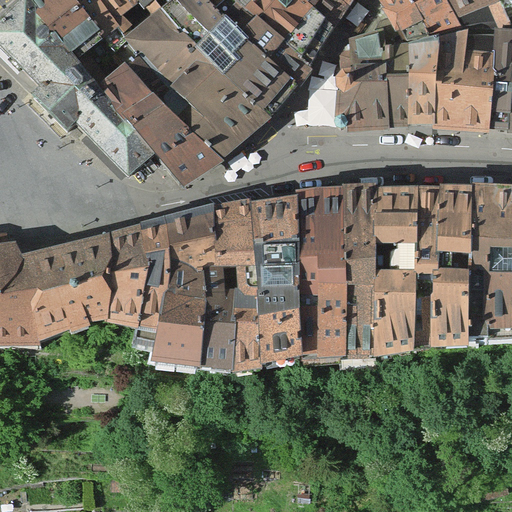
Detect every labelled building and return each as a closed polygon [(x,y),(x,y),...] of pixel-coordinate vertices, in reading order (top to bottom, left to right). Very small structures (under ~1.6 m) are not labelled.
[(32,0),(27,5),(82,75),(114,54),(68,0),(32,0)] [(68,0),(114,54),(128,41),(92,0),(68,0)] [(92,0),(128,41),(138,33),(118,13),(128,3),(124,0),(92,0)] [(175,0),(157,16),(269,118),(296,86),(201,0),(175,0)] [(201,0),(296,86),(309,67),(233,0),(201,0)] [(233,0),(309,67),(331,29),(298,0),(233,0)] [(298,0),(331,29),(346,0),(298,0)] [(453,20),(440,0),(373,0),(385,23),(398,40),(429,31),(453,20)] [(498,0),(440,0),(453,20),(483,4),(494,25),(508,26),(509,19),(498,0)] [(511,0),(498,0),(509,19),(511,18),(511,0)] [(82,75),(27,5),(0,28),(0,46),(9,56),(31,79),(23,87),(66,130),(75,122),(129,176),(152,157),(82,75)] [(114,54),(216,157),(269,118),(157,16),(138,33),(128,41),(114,54)] [(424,124),(482,126),(485,50),(458,47),(461,22),(429,31),(424,124)] [(374,44),(377,127),(399,125),(398,40),(385,23),(371,33),(374,44)] [(485,50),(482,126),(511,128),(511,26),(508,26),(494,25),(489,25),(485,50)] [(398,40),(399,125),(424,124),(429,31),(398,40)] [(377,127),(374,44),(329,77),(328,128),(377,127)] [(82,75),(152,157),(174,180),(216,157),(114,54),(82,75)] [(459,341),(460,182),(424,184),(419,344),(459,341)] [(511,336),(511,184),(460,182),(459,341),(511,336)] [(358,349),(364,183),(334,184),(329,350),(358,349)] [(398,344),(405,184),(364,183),(358,349),(398,344)] [(329,350),(334,184),(289,190),(289,354),(329,350)] [(419,344),(424,184),(405,184),(398,344),(419,344)] [(289,354),(289,190),(242,197),(247,366),(289,354)] [(247,366),(242,197),(207,206),(207,260),(224,260),(225,282),(218,363),(247,366)] [(207,260),(207,206),(187,210),(184,362),(218,363),(225,282),(208,282),(207,260)] [(184,362),(187,210),(154,217),(156,267),(142,345),(140,357),(184,362)] [(156,267),(154,217),(130,223),(133,263),(122,324),(119,341),(142,345),(156,267)] [(133,263),(130,223),(87,234),(93,267),(89,317),(122,324),(133,263)] [(93,267),(87,234),(11,252),(34,340),(64,329),(63,327),(89,317),(93,267)] [(0,248),(9,248),(8,244),(7,240),(0,240),(0,248)] [(9,248),(0,248),(0,346),(36,347),(34,340),(11,252),(9,248)]
